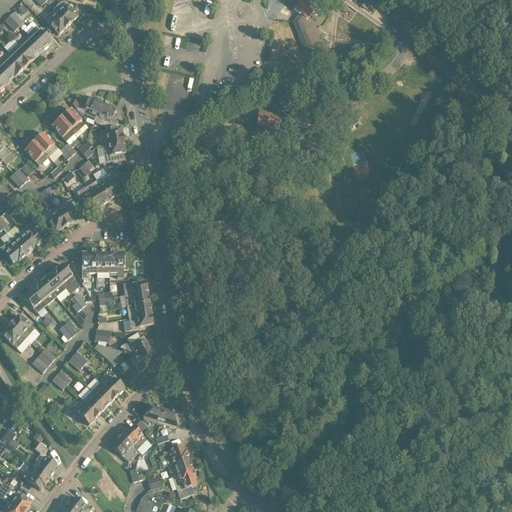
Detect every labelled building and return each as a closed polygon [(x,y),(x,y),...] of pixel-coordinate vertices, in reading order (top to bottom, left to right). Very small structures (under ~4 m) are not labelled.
[(300,16),(294,24),(303,25),(321,0),(299,0),(301,1),(294,11),(300,16)] [(52,12),(68,28),(77,19),(62,3),(52,12)] [(17,10),(22,17),(27,13),(22,7),(17,10)] [(58,37),(68,28),(52,12),(43,21),(58,37)] [(8,19),(18,29),(22,25),(13,15),(8,19)] [(14,33),(18,29),(8,19),(4,23),(14,33)] [(27,37),(41,53),(51,44),(36,28),(27,37)] [(32,62),(32,61),(41,53),(27,37),(17,46),(32,62)] [(32,62),(17,46),(8,55),(24,71),(33,62),(32,61),(32,62)] [(14,80),(24,71),(8,55),(0,62),(0,65),(13,79),(13,80),(14,80)] [(0,83),(4,88),(13,80),(13,79),(0,65),(0,83)] [(94,124),(103,104),(95,101),(94,102),(89,100),(87,103),(82,100),(76,113),(81,118),(94,124)] [(103,104),(94,124),(106,129),(115,128),(120,118),(114,115),(116,112),(110,109),(111,108),(103,104)] [(61,120),(75,135),(85,127),(70,111),(61,120)] [(261,131),(264,116),(252,113),(249,128),(261,131)] [(66,143),(75,135),(61,120),(51,129),(65,144),(66,143)] [(102,146),(123,142),(121,129),(100,133),(102,146)] [(34,144),(48,160),(58,151),(43,135),(34,144)] [(112,164),(125,162),(124,156),(125,156),(123,142),(102,146),(105,165),(112,164)] [(82,157),(89,151),(88,151),(92,147),(88,143),(78,152),(82,157)] [(38,169),(48,160),(34,144),(24,153),(38,169)] [(63,150),(71,159),(76,154),(69,147),(68,147),(67,146),(63,150)] [(0,161),(2,163),(10,155),(4,149),(3,150),(0,147),(0,161)] [(71,159),(63,150),(59,153),(62,156),(61,157),(67,163),(71,159)] [(89,151),(82,157),(87,161),(93,156),(89,151)] [(125,162),(112,164),(113,170),(126,167),(125,162)] [(89,172),(93,169),(88,163),(83,167),(89,172)] [(21,173),(27,180),(34,173),(28,167),(21,173)] [(90,174),(89,172),(83,167),(79,171),(85,178),(90,174)] [(54,180),(61,174),(57,169),(50,176),(54,180)] [(110,185),(118,197),(127,192),(119,179),(121,178),(116,171),(106,177),(110,184),(110,185)] [(14,176),(23,186),(28,182),(18,172),(14,176)] [(74,179),(70,175),(64,180),(68,185),(74,179)] [(19,190),(23,186),(14,176),(9,180),(19,190)] [(108,203),(118,197),(110,185),(110,184),(106,177),(96,183),(108,203)] [(99,209),(108,203),(96,183),(86,189),(91,196),(99,209)] [(0,195),(4,200),(9,196),(0,186),(0,195)] [(44,192),(50,202),(55,199),(50,189),(44,192)] [(90,214),(99,209),(91,196),(86,189),(76,196),(81,203),(82,202),(90,214)] [(44,206),(50,202),(44,192),(38,196),(44,206)] [(54,210),(66,229),(77,222),(72,213),(66,203),(64,204),(63,203),(54,209),(55,210),(54,210)] [(54,236),(66,229),(54,210),(43,217),(54,236)] [(24,226),(14,214),(9,218),(19,230),(24,226)] [(0,227),(0,228),(6,235),(10,231),(0,219),(0,227)] [(20,233),(35,251),(41,245),(40,244),(45,240),(32,224),(20,233)] [(34,251),(35,251),(20,233),(11,241),(25,259),(25,258),(34,251)] [(25,259),(11,241),(0,249),(0,251),(12,267),(17,263),(18,264),(25,259)] [(88,275),(96,275),(96,253),(87,254),(87,255),(81,255),(81,270),(82,270),(82,281),(88,281),(88,275)] [(96,275),(109,275),(108,253),(108,254),(96,254),(96,253),(96,275)] [(108,253),(109,275),(117,275),(117,281),(123,281),(123,255),(117,255),(117,253),(108,253)] [(65,291),(69,296),(69,295),(79,287),(61,267),(52,275),(65,291)] [(42,283),(55,299),(65,291),(52,275),(42,283)] [(46,308),(55,299),(42,283),(32,292),(46,308)] [(124,299),(147,295),(145,284),(131,287),(130,285),(122,286),(124,299)] [(36,316),(46,308),(32,292),(22,300),(36,316)] [(126,310),(149,306),(147,295),(124,299),(126,310)] [(76,305),(81,311),(86,307),(77,296),(72,300),(76,305)] [(106,301),(98,302),(99,308),(113,306),(113,300),(106,301)] [(81,311),(76,305),(74,307),(72,308),(77,315),(81,311)] [(136,319),(151,316),(149,306),(126,310),(128,321),(136,320),(136,319)] [(136,320),(128,321),(130,333),(138,332),(138,330),(153,327),(151,316),(136,319),(136,320)] [(9,327),(25,342),(34,332),(18,318),(9,327)] [(52,325),(48,320),(42,325),(46,330),(52,325)] [(63,328),(72,339),(77,335),(68,324),(63,328)] [(16,352),(25,342),(9,327),(0,337),(16,352)] [(68,343),(72,339),(63,328),(58,332),(68,343)] [(135,358),(149,361),(152,352),(150,352),(143,339),(129,347),(128,344),(120,348),(124,355),(128,355),(135,358)] [(119,353),(97,347),(93,351),(109,364),(119,353)] [(41,355),(51,365),(55,360),(44,351),(41,355)] [(35,361),(46,371),(51,365),(41,355),(35,361)] [(72,359),(83,368),(87,364),(76,355),(72,359)] [(147,371),(149,361),(135,358),(124,364),(132,378),(145,371),(147,371)] [(79,373),(83,368),(72,359),(68,364),(79,373)] [(42,376),(46,371),(35,361),(31,366),(42,376)] [(55,379),(66,388),(70,383),(59,374),(55,379)] [(100,385),(115,400),(124,391),(109,376),(100,385)] [(62,392),(66,388),(55,379),(52,383),(62,392)] [(115,400),(100,385),(95,381),(87,389),(92,394),(91,395),(106,410),(115,400)] [(44,407),(47,398),(47,396),(42,394),(42,397),(40,396),(38,405),(44,407)] [(97,419),(106,410),(91,395),(82,404),(97,419)] [(10,410),(14,405),(7,400),(4,405),(10,410)] [(88,428),(97,419),(82,404),(73,412),(77,416),(77,417),(88,428)] [(4,405),(1,409),(7,414),(10,410),(4,405)] [(159,427),(164,413),(147,408),(143,419),(144,419),(143,422),(159,427)] [(164,413),(159,427),(176,432),(176,429),(177,429),(180,418),(164,413)] [(149,431),(142,424),(141,423),(136,427),(145,436),(149,431)] [(136,453),(137,452),(146,442),(145,441),(132,428),(128,433),(127,431),(121,437),(136,453)] [(0,443),(0,445),(6,450),(16,437),(8,432),(0,443)] [(32,441),(39,446),(43,440),(37,434),(32,441)] [(139,454),(137,452),(136,453),(121,437),(114,444),(116,445),(111,449),(122,459),(126,463),(133,456),(135,458),(139,454)] [(157,447),(169,443),(167,437),(155,441),(157,447)] [(169,443),(157,447),(159,452),(171,448),(169,443)] [(31,468),(49,481),(54,474),(53,473),(56,468),(43,458),(47,452),(39,446),(34,452),(40,456),(31,468)] [(168,468),(188,461),(185,453),(184,453),(181,448),(163,454),(164,457),(163,458),(167,468),(167,467),(168,468)] [(172,480),(192,473),(192,472),(188,462),(188,461),(168,468),(172,480)] [(44,488),(49,481),(31,468),(23,480),(39,492),(42,487),(44,488)] [(139,483),(137,477),(135,471),(129,473),(132,484),(132,485),(139,483)] [(193,496),(191,489),(196,487),(194,482),(195,481),(192,473),(172,480),(177,494),(179,501),(193,496)] [(148,487),(160,484),(159,478),(146,481),(148,487)] [(160,484),(148,487),(149,493),(162,490),(160,484)] [(6,504),(17,511),(26,511),(31,506),(18,496),(3,485),(0,488),(0,499),(6,504)] [(65,511),(66,511),(90,511),(86,509),(86,508),(75,500),(71,505),(70,504),(65,511)] [(138,508),(149,511),(157,511),(153,509),(153,507),(140,502),(138,508)]
